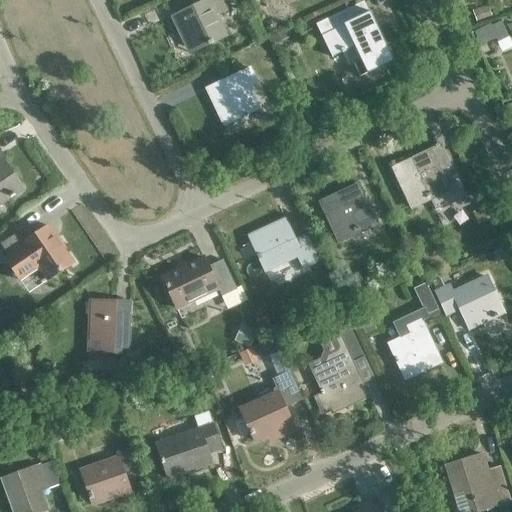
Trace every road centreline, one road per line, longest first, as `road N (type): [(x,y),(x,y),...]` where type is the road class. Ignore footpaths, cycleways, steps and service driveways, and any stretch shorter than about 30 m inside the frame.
road 1 (residential): [(236,511),(511,383)]
road 2 (residential): [(463,87),(199,210)]
road 3 (residential): [(199,210),(125,245),(15,89)]
road 4 (residential): [(199,210),(101,0)]
